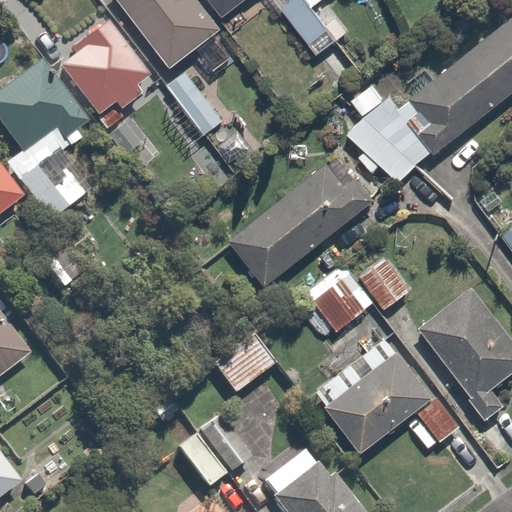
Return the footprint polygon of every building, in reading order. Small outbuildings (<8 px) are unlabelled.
[(217,20),(202,0),(114,0),(116,2),(161,62),(217,20)] [(202,0),(217,20),(242,0),(202,0)] [(307,0),(306,0),(286,0),(278,6),(314,52),(335,36),(307,0)] [(340,134),(396,180),(412,168),(438,201),(485,163),(462,133),(511,93),(511,10),(400,98),(379,71),(345,98),(360,118),(340,134)] [(147,73),(101,13),(44,57),(89,116),(147,73)] [(59,141),(90,118),(89,116),(44,57),(36,47),(0,74),(0,119),(20,147),(1,161),(22,189),(43,217),(90,182),(59,141)] [(183,67),(161,83),(201,136),(223,120),(183,67)] [(366,206),(331,158),(221,237),(256,286),(366,206)] [(0,205),(22,189),(1,161),(0,159),(0,205)] [(410,288),(378,245),(306,299),(331,332),(376,299),(383,309),(410,288)] [(511,332),(472,279),(412,324),(482,415),(503,399),(490,381),(511,364),(511,332)] [(0,367),(25,349),(0,314),(0,367)] [(427,395),(379,333),(306,389),(353,450),(413,404),(438,436),(456,423),(432,391),(427,395)] [(270,362),(252,336),(209,365),(228,392),(270,362)] [(193,427),(227,469),(247,453),(213,411),(193,427)] [(227,469),(193,427),(171,444),(205,486),(227,469)] [(356,511),(303,443),(253,481),(277,511),(356,511)] [(0,496),(23,479),(0,449),(0,496)]
